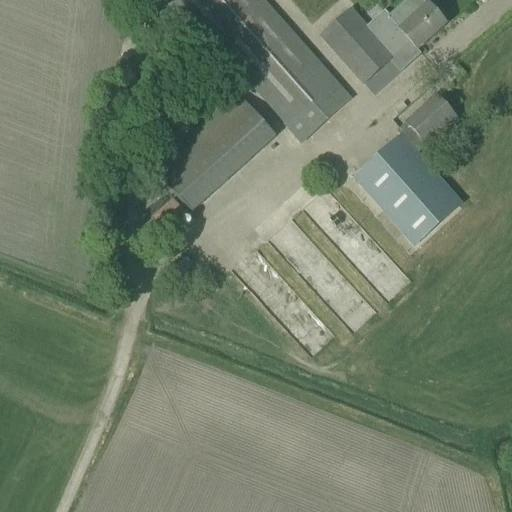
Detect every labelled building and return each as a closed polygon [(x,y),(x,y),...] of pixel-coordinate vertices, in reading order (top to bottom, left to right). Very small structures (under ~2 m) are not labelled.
[(178,0),(168,9),(229,77),(235,72),(301,147),(352,102),(262,0),(178,0)] [(349,13),(321,38),(362,84),(391,59),(408,43),(417,52),(445,27),(443,25),(446,22),(438,14),(435,16),(427,7),(420,0),(408,0),(387,18),(394,26),(376,42),(349,13)] [(405,124),(405,125),(395,134),(400,139),(353,181),(413,248),(461,206),(417,156),(456,121),(435,97),(405,124)] [(190,213),(276,138),(248,106),(162,181),(190,213)] [(401,106),(393,113),(397,117),(405,110),(401,106)] [(390,300),(410,280),(323,190),(258,252),(277,271),(282,266),(276,260),(284,252),(314,283),(332,266),(338,272),(351,260),(390,300)] [(341,346),(351,337),(294,269),(283,278),(341,346)]
